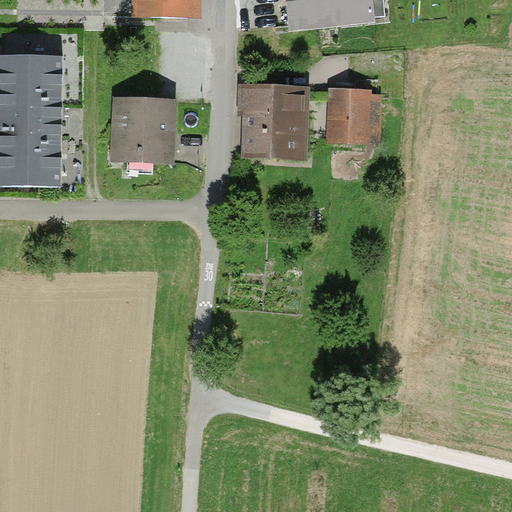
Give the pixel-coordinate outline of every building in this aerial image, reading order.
[(199,19),(199,0),(133,0),(133,19),(199,19)] [(371,0),(284,0),(287,30),(373,22),(371,0)] [(61,59),(0,58),(0,184),(60,186),(61,59)] [(307,89),(244,87),(243,115),(249,115),(247,158),(304,161),(307,89)] [(383,94),(336,92),(334,144),(382,146),(383,94)] [(171,105),(112,102),(110,163),(168,165),(171,105)]
